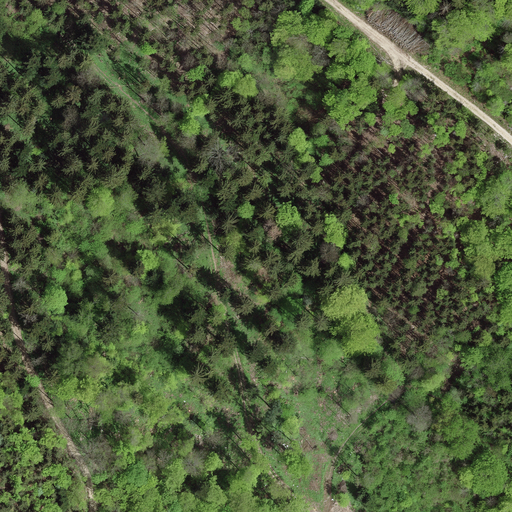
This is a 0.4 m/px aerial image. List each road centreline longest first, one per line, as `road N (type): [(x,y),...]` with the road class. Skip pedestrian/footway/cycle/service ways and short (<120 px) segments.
road 1 (track): [(0,251),(13,329),(84,468),(92,511)]
road 2 (track): [(329,0),(511,143)]
